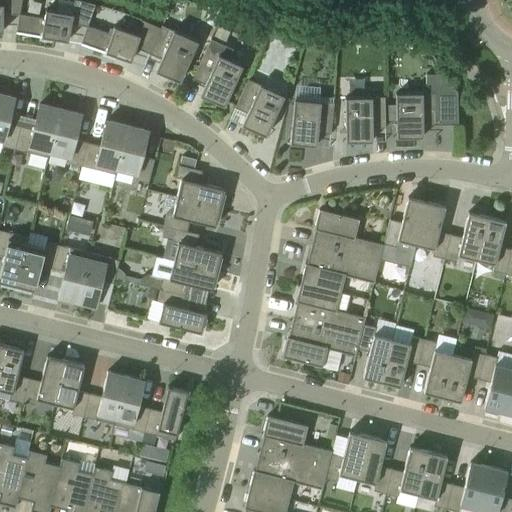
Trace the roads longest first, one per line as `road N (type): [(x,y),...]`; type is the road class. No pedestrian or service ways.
road 1 (residential): [(267,198),(214,146),(150,102),(85,77),(0,61)]
road 2 (residential): [(511,451),(238,375)]
road 3 (residential): [(267,198),(337,176),(398,170),(511,182)]
road 4 (residential): [(238,375),(0,316)]
road 5 (residential): [(238,375),(267,198)]
road 6 (residential): [(203,511),(238,375)]
